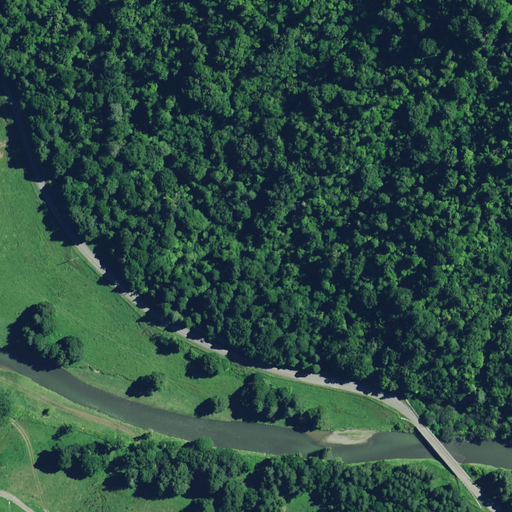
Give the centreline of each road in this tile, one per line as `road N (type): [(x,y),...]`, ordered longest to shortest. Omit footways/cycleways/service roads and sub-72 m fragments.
road 1 (unclassified): [(417,406),(342,373),(183,329),(50,194),(0,90)]
road 2 (unclassified): [(417,406),(511,506)]
